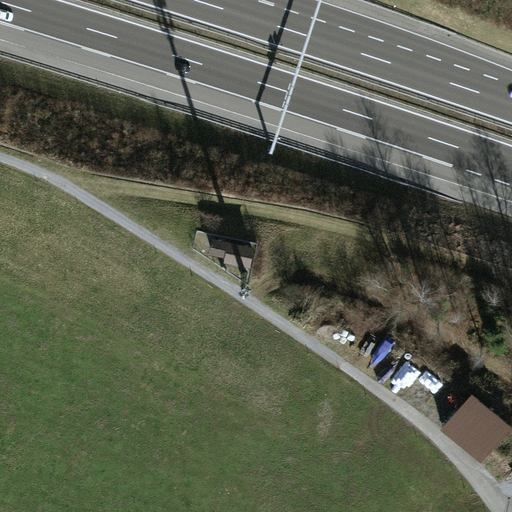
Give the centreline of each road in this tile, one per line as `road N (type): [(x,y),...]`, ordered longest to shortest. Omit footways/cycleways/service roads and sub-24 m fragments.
road 1 (motorway): [(0,3),(511,167)]
road 2 (motorway): [(511,103),(197,0)]
